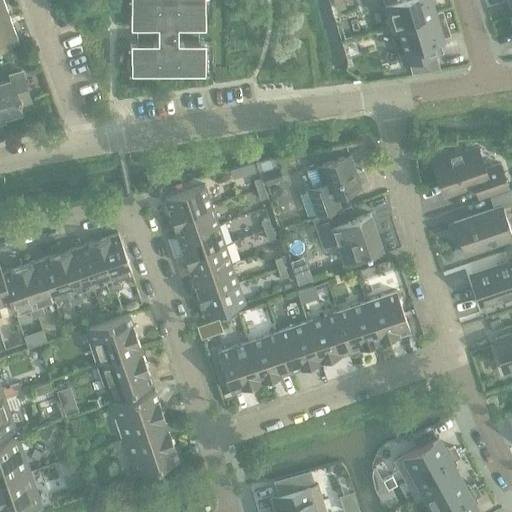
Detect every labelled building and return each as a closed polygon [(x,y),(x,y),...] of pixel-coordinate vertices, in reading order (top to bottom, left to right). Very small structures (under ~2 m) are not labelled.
[(3,0),(0,0),(0,21),(10,18),(3,0)] [(130,0),(130,27),(158,27),(158,42),(131,42),(131,71),(128,71),(128,72),(208,72),(208,71),(205,71),(205,42),(178,42),(178,26),(205,26),(204,0),(130,0)] [(384,0),(393,26),(435,13),(430,0),(384,0)] [(435,13),(393,26),(404,63),(422,57),(435,53),(438,52),(435,40),(442,37),(435,13)] [(10,18),(0,21),(0,44),(17,39),(10,18)] [(435,53),(422,57),(426,72),(440,70),(435,53)] [(0,115),(2,114),(3,117),(21,112),(19,104),(30,100),(22,72),(9,75),(11,81),(0,84),(0,115)] [(451,160),(434,166),(444,194),(478,182),(483,195),(507,187),(500,164),(485,169),(478,148),(450,157),(451,160)] [(324,183),(309,189),(317,215),(340,207),(336,196),(361,187),(350,155),(318,166),(324,183)] [(267,183),(282,178),(279,167),(263,172),(267,183)] [(254,180),(257,189),(264,187),(261,178),(254,180)] [(165,198),(172,219),(212,205),(205,185),(165,198)] [(264,187),(257,189),(260,199),(268,197),(264,187)] [(511,189),(490,197),(494,209),(454,223),(465,253),(511,237),(511,234),(503,208),(511,204),(511,189)] [(212,205),(172,219),(178,238),(218,224),(212,205)] [(341,209),(313,218),(323,248),(338,243),(344,260),(366,253),(367,255),(371,253),(370,251),(382,248),(370,213),(345,222),(341,209)] [(261,221),(264,230),(272,227),(268,218),(261,221)] [(218,224),(178,238),(185,257),(225,244),(218,224)] [(272,227),(264,230),(268,240),(275,237),(272,227)] [(118,233),(98,240),(115,290),(122,288),(118,278),(132,273),(118,233)] [(98,240),(79,246),(92,286),(105,282),(109,292),(115,290),(98,240)] [(225,244),(185,257),(191,277),(231,263),(225,244)] [(79,246),(59,253),(77,303),(83,301),(79,291),(92,286),(79,246)] [(511,249),(505,252),(508,262),(472,275),(482,305),(511,294),(511,249)] [(59,253),(40,260),(54,299),(67,295),(70,306),(77,303),(59,253)] [(274,259),(278,268),(285,266),(282,257),(274,259)] [(40,260),(21,266),(38,317),(44,314),(41,304),(54,299),(40,260)] [(231,263),(191,277),(198,296),(238,282),(231,263)] [(0,266),(0,316),(1,316),(0,312),(0,305),(10,302),(11,301),(1,273),(2,273),(0,266)] [(21,266),(2,273),(1,273),(11,301),(10,302),(14,313),(28,308),(32,319),(38,317),(21,266)] [(285,266),(278,268),(281,278),(288,276),(285,266)] [(238,282),(198,296),(205,316),(245,303),(238,282)] [(397,291),(366,301),(380,341),(410,331),(397,291)] [(366,301),(337,312),(350,351),(380,341),(366,301)] [(337,312),(307,322),(321,361),(350,351),(337,312)] [(86,329),(98,364),(141,349),(129,314),(86,329)] [(307,322),(278,332),(291,371),(321,361),(307,322)] [(21,329),(11,332),(15,343),(24,340),(21,329)] [(278,332),(248,342),(261,382),(291,371),(278,332)] [(511,333),(494,340),(505,372),(511,369),(511,333)] [(261,382),(248,342),(217,352),(231,392),(261,382)] [(141,349),(98,364),(110,399),(153,384),(141,349)] [(50,382),(34,387),(37,396),(53,390),(50,382)] [(112,404),(123,440),(167,425),(155,390),(112,404)] [(4,396),(0,396),(0,436),(16,431),(4,396)] [(76,404),(63,409),(65,416),(79,411),(76,404)] [(167,425),(123,440),(135,475),(179,460),(167,425)] [(0,442),(0,481),(30,471),(18,436),(0,442)] [(449,456),(446,451),(438,436),(395,460),(405,480),(449,456)] [(416,499),(459,475),(452,461),(460,457),(457,452),(454,447),(446,451),(449,456),(405,480),(416,499)] [(73,459),(60,463),(63,472),(76,467),(73,459)] [(30,471),(0,481),(0,511),(24,511),(42,506),(30,471)] [(303,472),(275,480),(279,495),(308,487),(303,472)] [(388,489),(397,484),(392,475),(383,480),(388,489)] [(459,475),(416,499),(416,500),(425,495),(433,511),(436,511),(469,494),(472,499),(480,495),(478,490),(475,485),(467,489),(459,475)] [(278,509),(270,511),(326,511),(318,484),(308,487),(279,495),(274,497),(278,509)] [(479,511),(472,499),(469,494),(436,511),(479,511)]
